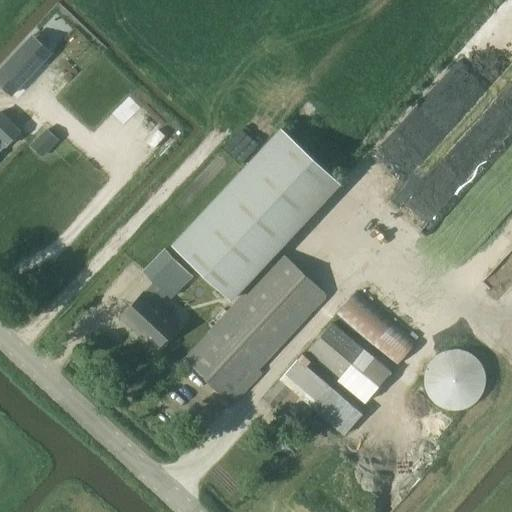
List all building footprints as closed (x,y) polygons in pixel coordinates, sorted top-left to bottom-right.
[(470,47),(498,74),(511,60),(511,22),(503,13),(470,47)] [(51,52),(33,36),(0,71),(0,84),(11,95),(51,52)] [(6,147),(20,132),(0,113),(0,150),(5,145),(6,147)] [(341,183),(282,127),(172,244),(231,300),(341,183)] [(182,166),(208,184),(232,150),(206,132),(182,166)] [(137,194),(117,220),(144,240),(163,214),(137,194)] [(78,317),(136,256),(107,228),(49,290),(78,317)] [(144,271),(172,298),(193,276),(165,249),(144,271)] [(257,369),(325,295),(282,255),(185,359),(232,403),(261,372),(257,369)] [(120,320),(158,356),(184,329),(146,293),(120,320)] [(417,342),(357,293),(338,315),(399,364),(417,342)] [(335,325),(310,351),(341,378),(339,380),(365,402),(390,372),(335,325)] [(488,381),(488,380),(487,373),(485,367),(482,362),(477,357),(473,354),(468,351),(462,350),(455,349),(449,350),(444,352),(439,355),(434,359),(430,364),(428,370),(426,375),(426,381),(427,388),(429,394),(432,399),(436,403),(441,406),(447,409),(452,410),(458,411),(464,410),(470,408),(475,405),(479,401),(483,396),(485,391),(487,386),(488,381)] [(303,354),(281,379),(314,408),(343,435),(363,414),(307,367),(311,361),(303,354)] [(281,379),(264,399),(274,408),(281,401),(303,421),(314,408),(281,379)]
